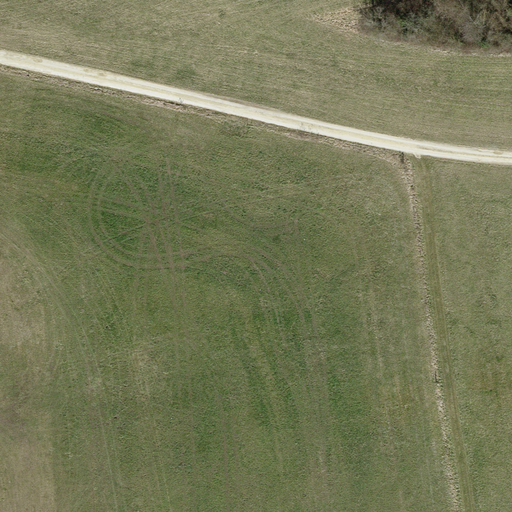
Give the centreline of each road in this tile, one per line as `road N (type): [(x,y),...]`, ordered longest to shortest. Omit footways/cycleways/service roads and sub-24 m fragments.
road 1 (track): [(511,157),(421,148),(0,58)]
road 2 (track): [(472,511),(421,148)]
